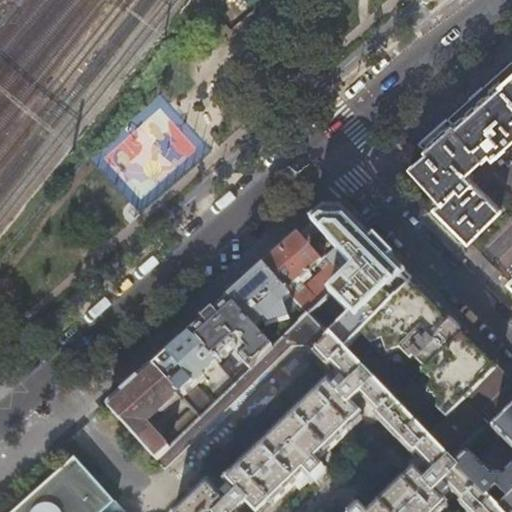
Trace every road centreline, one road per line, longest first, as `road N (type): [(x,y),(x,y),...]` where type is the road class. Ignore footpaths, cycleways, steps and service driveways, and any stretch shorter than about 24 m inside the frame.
road 1 (secondary): [(321,148),(0,422)]
road 2 (residential): [(511,337),(321,148)]
road 3 (secondary): [(491,0),(321,148)]
